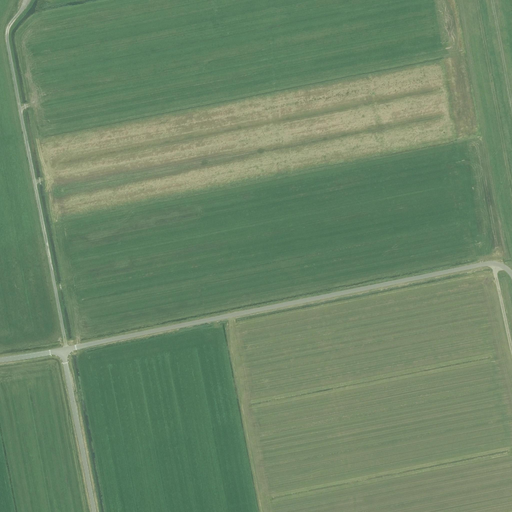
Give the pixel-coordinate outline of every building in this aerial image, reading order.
[(0,274),(1,283),(22,280),(20,267),(0,270),(0,274)] [(39,321),(34,289),(14,292),(19,324),(39,321)] [(5,325),(0,325),(0,329),(18,327),(17,319),(4,321),(5,325)] [(49,340),(57,333),(50,324),(42,330),(49,340)] [(137,386),(127,389),(130,400),(169,390),(166,378),(169,377),(167,370),(133,378),(135,384),(136,384),(137,386)] [(182,383),(207,379),(206,371),(181,374),(182,383)] [(121,377),(101,380),(103,390),(120,387),(119,385),(122,384),(121,377)] [(208,381),(196,383),(197,396),(210,394),(208,381)] [(156,403),(132,407),(133,416),(139,415),(140,417),(158,414),(156,403)]
